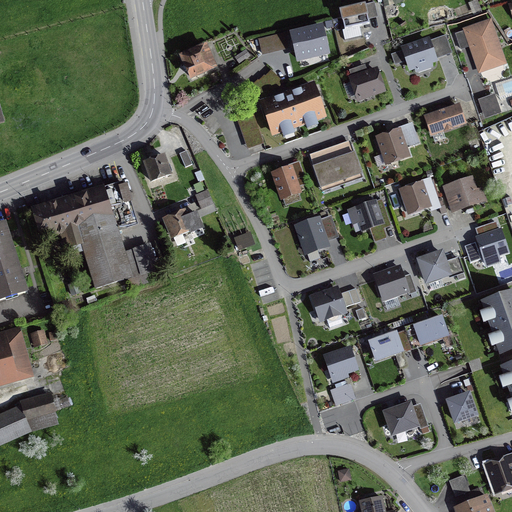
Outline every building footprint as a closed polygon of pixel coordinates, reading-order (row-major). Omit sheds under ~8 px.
[(365,5),(340,11),(344,29),(342,30),(345,40),(361,36),(358,26),(370,23),(368,14),(365,5)] [(503,63),(489,23),(465,31),(479,71),(503,63)] [(298,60),(327,53),(321,27),(312,29),(301,32),(292,34),(298,60)] [(431,67),(429,62),(434,61),(427,42),(403,50),(410,69),(414,67),(416,72),(431,67)] [(212,69),(202,48),(181,57),(191,78),(212,69)] [(238,64),(249,57),(245,51),(234,58),(238,64)] [(351,80),(358,100),(382,91),(375,71),(351,80)] [(282,83),(271,72),(265,78),(264,77),(258,82),(257,82),(251,87),(263,99),(268,93),(269,94),(275,89),(276,90),(282,83)] [(273,134),(323,117),(312,87),(262,104),(273,134)] [(495,99),(488,101),(492,113),(499,110),(495,99)] [(463,124),(457,107),(426,118),(431,135),(463,124)] [(237,120),(245,143),(260,137),(252,115),(237,120)] [(407,157),(398,131),(377,139),(386,165),(407,157)] [(192,165),(186,152),(179,155),(185,168),(192,165)] [(339,159),(333,161),(329,163),(313,168),(320,188),(340,181),(360,174),(353,154),(339,159)] [(144,163),(151,182),(170,175),(163,157),(144,163)] [(282,199),(298,193),(290,170),(273,175),(282,199)] [(204,180),(200,171),(194,174),(199,183),(204,180)] [(451,187),(458,209),(477,202),(470,181),(451,187)] [(418,211),(429,207),(421,184),(401,191),(407,211),(417,208),(418,211)] [(52,200),(53,206),(35,211),(43,237),(60,232),(64,249),(72,247),(75,259),(85,256),(95,289),(131,278),(116,230),(135,225),(122,185),(62,203),(60,198),(52,200)] [(200,210),(212,204),(207,191),(195,196),(200,210)] [(355,210),(362,231),(381,224),(374,203),(355,210)] [(189,230),(190,234),(201,229),(195,214),(186,218),(183,212),(164,220),(171,237),(189,230)] [(319,221),(299,227),(307,251),(327,245),(321,226),(319,221)] [(0,301),(25,293),(7,237),(3,224),(0,225),(0,301)] [(497,233),(478,239),(486,263),(498,259),(497,256),(508,252),(501,231),(497,233)] [(419,261),(426,283),(448,275),(441,254),(419,261)] [(398,268),(375,277),(383,300),(407,292),(408,296),(416,293),(410,275),(402,278),(398,268)] [(360,303),(355,289),(341,294),(346,308),(360,303)] [(335,314),(336,315),(344,312),(337,290),(312,299),(319,321),(327,318),(328,316),(335,314)] [(511,293),(484,303),(501,352),(511,348),(511,293)] [(365,319),(362,309),(355,312),(358,321),(365,319)] [(447,334),(441,318),(414,328),(417,334),(420,344),(447,334)] [(0,374),(13,371),(15,381),(30,377),(16,329),(0,334),(0,374)] [(395,334),(370,343),(376,361),(402,352),(398,341),(395,334)] [(355,369),(349,350),(325,358),(332,377),(355,369)] [(511,365),(503,368),(511,394),(511,365)] [(331,391),(335,406),(355,399),(350,385),(331,391)] [(470,393),(447,401),(454,422),(477,414),(470,393)] [(0,444),(29,431),(57,423),(49,398),(19,407),(20,409),(0,417),(0,444)] [(409,403),(385,412),(393,434),(417,426),(412,413),(409,403)] [(497,463),(487,466),(496,492),(511,486),(511,457),(502,461),(501,458),(496,460),(497,463)] [(347,471),(338,473),(340,483),(350,482),(347,471)] [(470,490),(464,475),(450,480),(456,496),(470,490)] [(455,499),(460,511),(479,511),(476,502),(486,499),(486,498),(481,500),(477,490),(455,499)] [(383,511),(380,498),(361,502),(360,502),(362,511),(383,511)]
